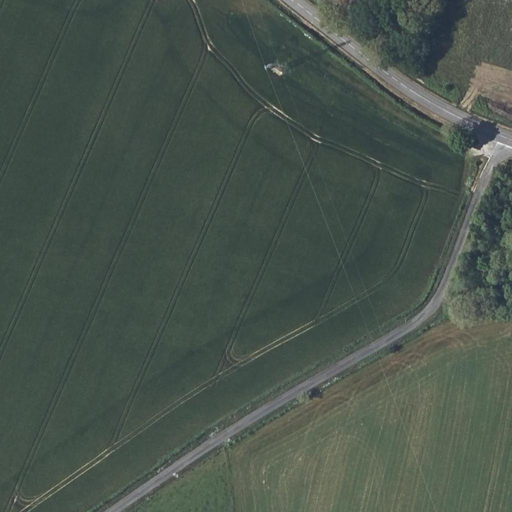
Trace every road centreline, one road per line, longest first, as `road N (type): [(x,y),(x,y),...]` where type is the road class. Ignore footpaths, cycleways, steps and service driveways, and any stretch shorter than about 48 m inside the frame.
road 1 (unclassified): [(111,511),(429,311),(498,135)]
road 2 (secondary): [(292,0),(398,83),(498,135)]
